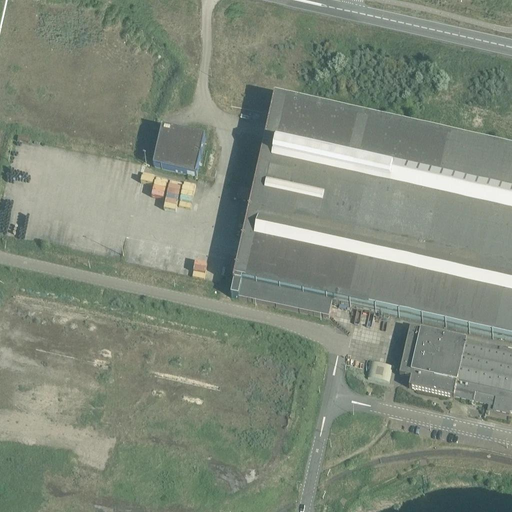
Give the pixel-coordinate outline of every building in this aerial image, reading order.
[(234,285),(231,298),(237,299),(328,320),(331,306),(332,303),(336,304),(341,305),(380,314),(383,315),(404,319),(408,320),(511,343),(511,153),(496,150),(303,107),(274,101),(270,121),(269,125),(266,138),(265,141),(265,143),(244,238),(239,262),(234,285)] [(205,139),(162,129),(153,167),(162,169),(162,170),(196,177),(205,139)] [(86,156),(82,176),(93,178),(98,159),(86,156)] [(95,188),(106,189),(110,161),(99,159),(95,188)] [(108,187),(120,189),(125,165),(113,163),(108,187)] [(144,178),(139,201),(149,204),(155,180),(144,178)] [(511,352),(410,330),(399,376),(411,379),(409,389),(454,399),(454,398),(494,407),(494,411),(508,414),(509,412),(511,412),(511,352)] [(371,364),(367,379),(389,384),(392,368),(371,364)] [(0,403),(79,421),(86,391),(7,374),(6,379),(0,377),(0,403)]
